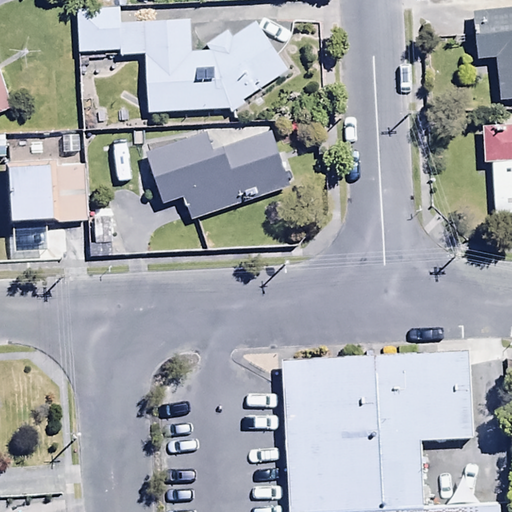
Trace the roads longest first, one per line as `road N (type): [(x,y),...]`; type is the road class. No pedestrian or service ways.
road 1 (residential): [(368,0),(383,297)]
road 2 (residential): [(383,297),(113,316)]
road 3 (residential): [(113,316),(128,511)]
road 4 (residential): [(511,299),(383,297)]
